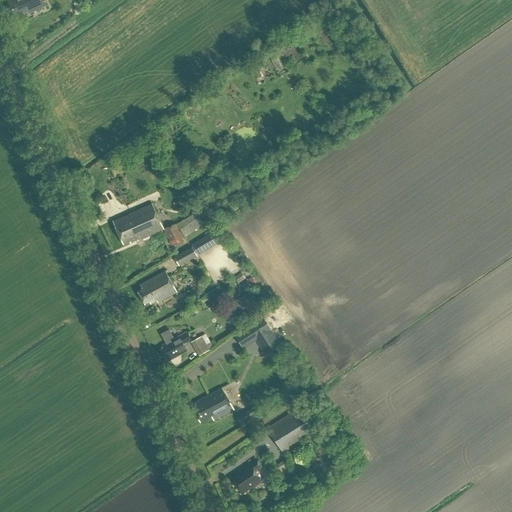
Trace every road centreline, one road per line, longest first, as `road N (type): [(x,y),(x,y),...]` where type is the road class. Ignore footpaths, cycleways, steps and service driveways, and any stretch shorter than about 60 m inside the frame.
road 1 (tertiary): [(210,511),(0,56)]
road 2 (track): [(8,75),(111,0)]
